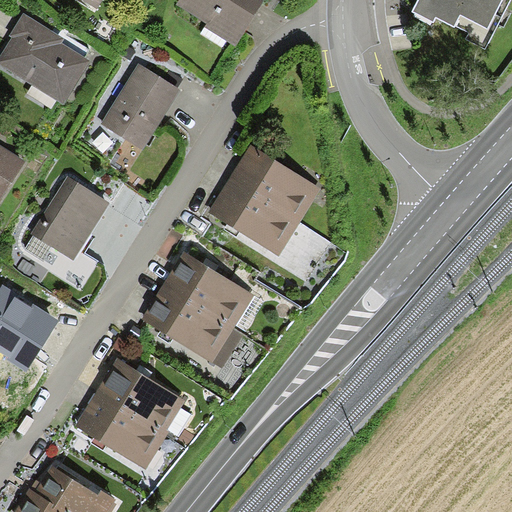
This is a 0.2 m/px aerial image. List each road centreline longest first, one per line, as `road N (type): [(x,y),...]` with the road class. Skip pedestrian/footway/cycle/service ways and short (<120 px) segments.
road 1 (residential): [(348,31),(294,33),(264,53),(0,471)]
road 2 (primary): [(198,511),(454,207)]
road 3 (residential): [(348,31),(354,73),(376,125),(454,207)]
